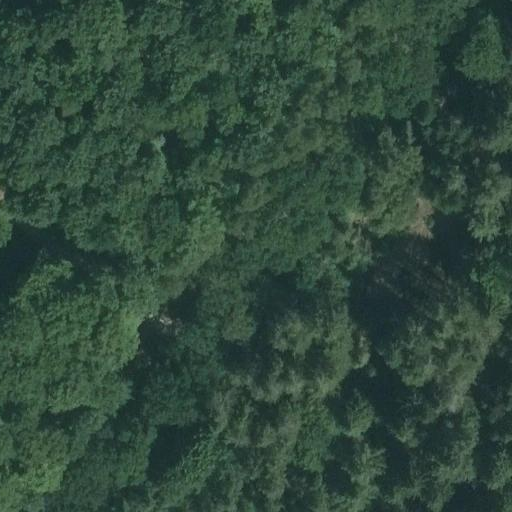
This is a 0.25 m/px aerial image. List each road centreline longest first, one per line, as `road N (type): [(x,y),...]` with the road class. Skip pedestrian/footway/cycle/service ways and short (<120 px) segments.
road 1 (tertiary): [(62,511),(449,0)]
road 2 (track): [(190,342),(0,200)]
